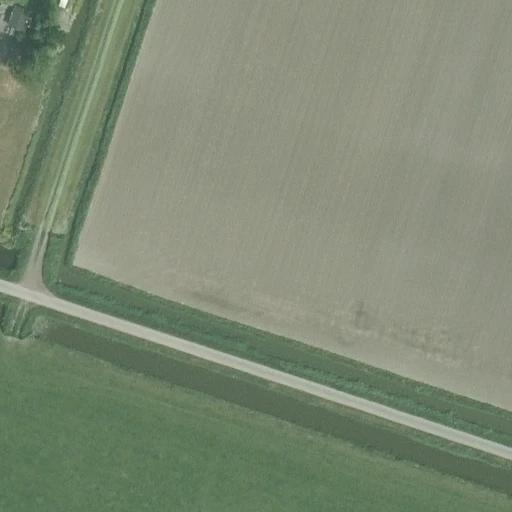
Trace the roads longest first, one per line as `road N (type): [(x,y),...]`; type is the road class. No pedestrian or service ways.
road 1 (unclassified): [(511,456),(0,286)]
road 2 (track): [(116,0),(23,294)]
